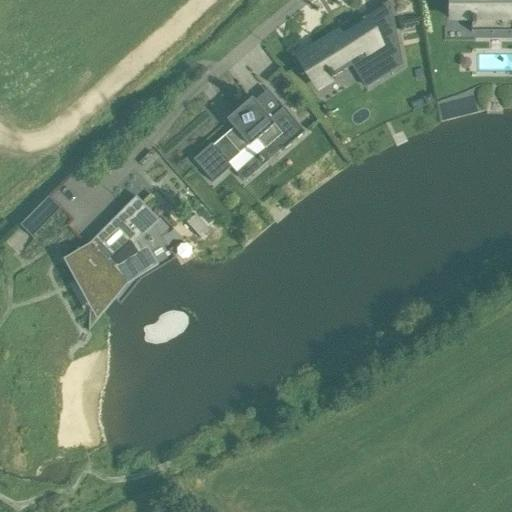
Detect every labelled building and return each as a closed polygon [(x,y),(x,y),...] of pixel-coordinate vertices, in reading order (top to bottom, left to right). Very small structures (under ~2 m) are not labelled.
[(511,0),(450,0),(451,15),(511,15),(511,0)] [(353,67),(357,74),(374,64),(384,79),(402,67),(394,25),(376,36),(368,22),(343,37),(338,30),(296,56),(316,90),(353,67)] [(270,119),(252,98),(226,121),(233,128),(213,146),(211,144),(193,160),(213,183),(231,167),(229,164),(256,140),(271,158),(272,157),(271,156),(280,149),(283,151),(305,132),(280,104),(279,105),(282,109),(270,119)] [(169,157),(175,146),(162,139),(156,150),(169,157)] [(136,243),(159,222),(136,197),(89,244),(63,262),(72,279),(68,281),(89,320),(88,331),(114,300),(127,285),(158,267),(147,248),(140,251),(136,243)] [(14,228),(0,239),(0,255),(8,264),(30,245),(14,228)]
